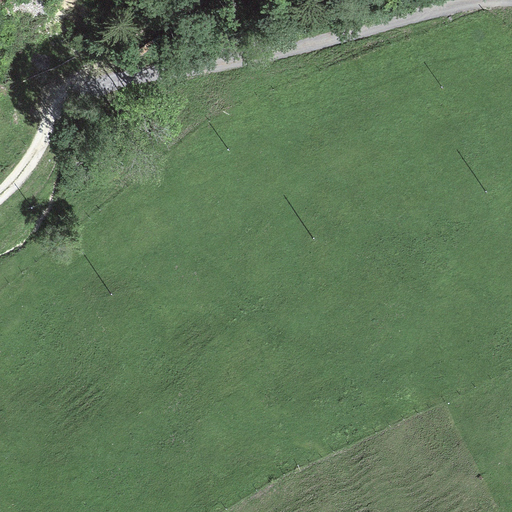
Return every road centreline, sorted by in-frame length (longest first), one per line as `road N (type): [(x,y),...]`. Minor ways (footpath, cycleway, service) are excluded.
road 1 (unclassified): [(481,0),(266,55),(107,79),(73,95),(0,194)]
road 2 (track): [(107,79),(201,0)]
